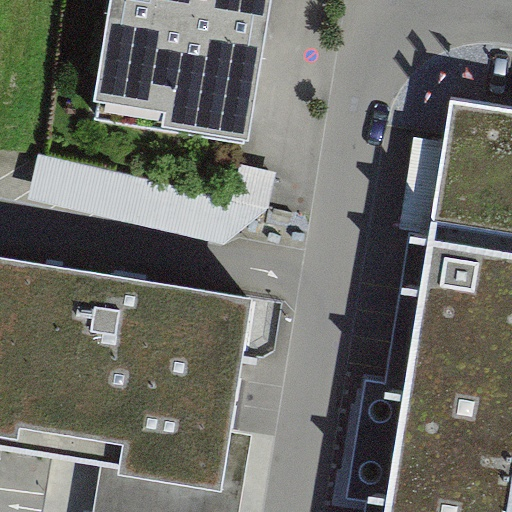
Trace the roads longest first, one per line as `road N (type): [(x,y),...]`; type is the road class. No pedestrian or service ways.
road 1 (residential): [(296,511),(384,4)]
road 2 (residential): [(384,4),(511,23)]
